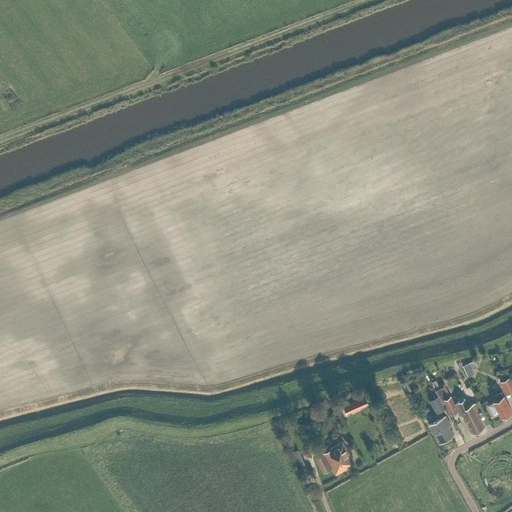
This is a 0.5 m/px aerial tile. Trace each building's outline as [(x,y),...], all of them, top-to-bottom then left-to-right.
[(469,362),(463,365),(468,376),(474,373),(469,362)] [(507,373),(498,378),(500,381),(507,394),(511,390),(511,382),(509,377),(507,373)] [(405,381),(401,384),(406,393),(411,390),(405,381)] [(442,387),(435,390),(438,395),(439,395),(442,401),(444,401),(450,414),(457,410),(459,414),(461,413),(466,422),(467,421),(473,433),(485,427),(476,409),(477,409),(474,403),(469,406),(465,399),(455,404),(450,396),(448,397),(442,387)] [(492,402),(488,405),(493,415),(498,412),(501,418),(511,412),(511,411),(503,396),(500,391),(494,394),(497,399),(492,402)] [(364,396),(343,405),(346,413),(368,403),(364,396)] [(437,396),(429,400),(436,413),(444,408),(437,396)] [(445,415),(429,424),(439,443),(453,435),(447,424),(449,423),(445,415)] [(342,442),(315,457),(323,472),(331,468),(335,474),(354,463),(342,442)] [(297,450),(290,453),(296,468),(304,464),(297,450)]
